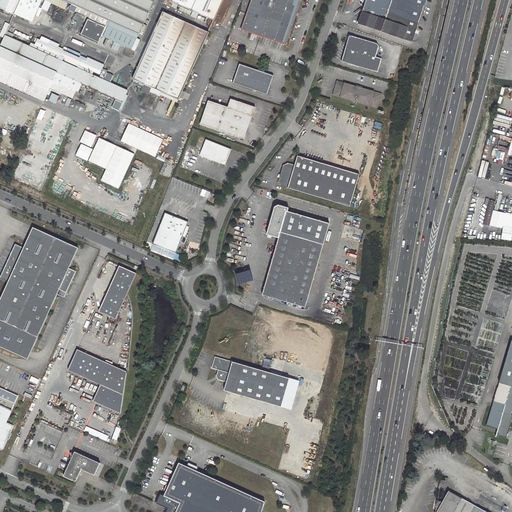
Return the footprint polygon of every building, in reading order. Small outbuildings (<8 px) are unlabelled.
[(88,17),(107,26),(102,37),(132,50),(137,39),(154,0),(0,0),(0,1),(0,7),(15,15),(22,0),(60,0),(67,3),(76,7),(74,11),(88,17)] [(67,3),(60,0),(45,0),(64,9),(67,3)] [(168,0),(169,0),(214,20),(223,0),(168,0)] [(250,0),(241,30),(287,45),(302,0),(250,0)] [(366,0),(360,21),(359,24),(382,32),(412,42),(426,0),(366,0)] [(208,32),(163,11),(132,78),(133,82),(142,87),(141,91),(148,94),(150,91),(160,96),(162,91),(178,99),(208,32)] [(104,28),(101,36),(102,37),(107,26),(88,17),(87,19),(104,28)] [(87,19),(80,35),(98,43),(101,36),(104,28),(87,19)] [(11,25),(7,23),(1,36),(5,38),(6,35),(11,25)] [(5,38),(0,48),(0,80),(45,101),(51,87),(74,98),(77,90),(80,91),(83,84),(124,102),(129,90),(104,79),(105,76),(106,77),(109,71),(104,68),(87,61),(51,44),(52,41),(44,37),(42,40),(39,39),(37,46),(33,44),(31,46),(6,35),(5,38)] [(341,63),(377,73),(381,60),(375,58),(378,47),(377,44),(351,37),(348,39),(341,63)] [(135,52),(140,40),(137,39),(132,50),(135,52)] [(87,61),(104,68),(105,65),(89,57),(87,61)] [(233,83),(268,95),(271,85),(269,85),(271,80),(271,79),(271,78),(271,76),(270,75),(269,74),(240,65),(233,83)] [(333,95),(378,108),(382,94),(337,81),(333,95)] [(56,103),(59,96),(52,93),(49,100),(56,103)] [(200,124),(221,130),(245,139),(256,108),(230,100),(228,109),(208,102),(200,124)] [(121,141),(154,156),(162,139),(128,123),(121,141)] [(101,181),(117,188),(134,154),(85,130),(79,142),(93,148),(88,161),(106,169),(101,181)] [(200,155),(226,165),(232,149),(206,139),(200,155)] [(280,187),(349,209),(359,176),(297,157),(294,167),(287,164),(282,167),(277,183),(280,187)] [(495,201),(489,200),(484,225),(490,226),(493,210),(495,201)] [(287,207),(278,205),(274,206),(271,222),(267,235),(278,238),(262,295),(284,301),(284,304),(303,310),(304,307),(305,308),(329,226),(286,212),(287,207)] [(511,239),(511,213),(493,210),(490,226),(503,228),(501,239),(511,240),(511,239)] [(177,253),(189,222),(165,213),(153,244),(177,253)] [(0,345),(28,358),(58,293),(65,296),(76,270),(69,267),(78,246),(33,226),(24,246),(15,242),(0,276),(0,277),(8,281),(0,299),(0,345)] [(119,265),(98,312),(115,319),(136,272),(119,265)] [(252,280),(250,270),(236,274),(239,284),(252,280)] [(511,343),(487,426),(499,429),(498,431),(498,430),(497,433),(498,433),(496,437),(497,437),(498,434),(500,434),(499,436),(507,438),(508,436),(509,434),(508,434),(511,421),(511,415),(511,414),(511,343)] [(127,373),(77,351),(68,371),(100,386),(93,402),(121,415),(127,373)] [(223,391),(262,401),(281,406),(289,378),(214,357),(211,368),(218,370),(216,376),(217,379),(226,382),(223,391)] [(0,446),(3,449),(14,425),(7,422),(16,403),(0,395),(0,446)] [(107,441),(109,436),(93,429),(92,431),(97,433),(95,436),(107,441)] [(75,453),(64,477),(76,482),(82,470),(95,476),(100,464),(75,453)] [(261,511),(264,502),(179,463),(164,496),(161,495),(157,504),(168,509),(166,511),(261,511)] [(436,511),(487,511),(449,491),(443,502),(438,499),(436,511)]
